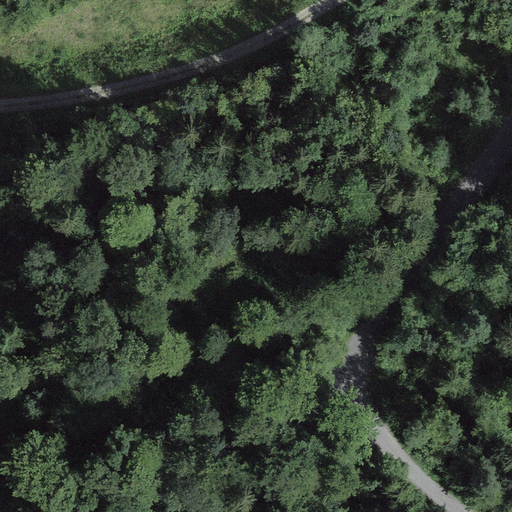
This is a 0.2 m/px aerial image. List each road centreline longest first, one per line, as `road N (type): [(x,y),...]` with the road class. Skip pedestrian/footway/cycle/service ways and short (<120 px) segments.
road 1 (tertiary): [(511,157),(342,399),(229,511)]
road 2 (track): [(0,102),(141,86),(324,0)]
road 3 (track): [(358,376),(388,446),(487,511)]
